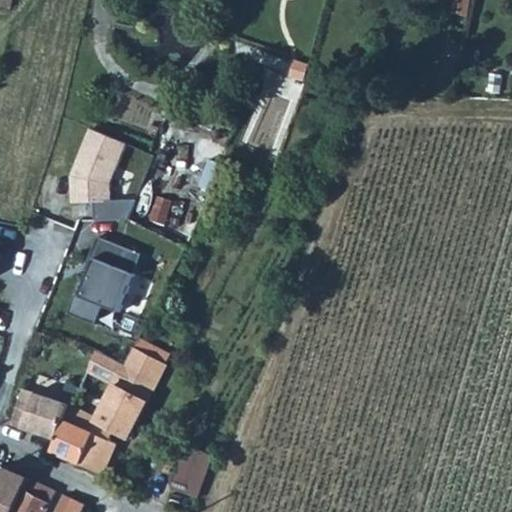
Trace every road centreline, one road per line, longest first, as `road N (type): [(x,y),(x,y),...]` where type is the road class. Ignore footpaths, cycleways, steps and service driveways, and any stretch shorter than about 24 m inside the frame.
road 1 (residential): [(0,384),(44,250)]
road 2 (residential): [(0,447),(122,511)]
